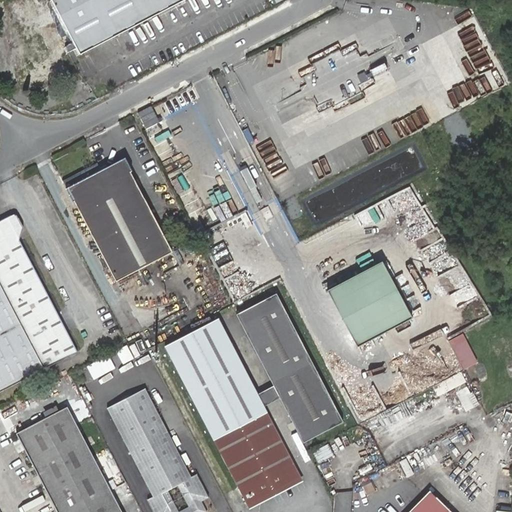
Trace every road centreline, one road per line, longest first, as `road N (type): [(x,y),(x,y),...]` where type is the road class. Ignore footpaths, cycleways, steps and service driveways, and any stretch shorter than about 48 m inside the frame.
road 1 (unclassified): [(33,149),(319,0)]
road 2 (unknown): [(298,263),(383,230),(429,301),(424,329),(367,359),(345,352)]
road 3 (unknown): [(193,65),(298,263)]
